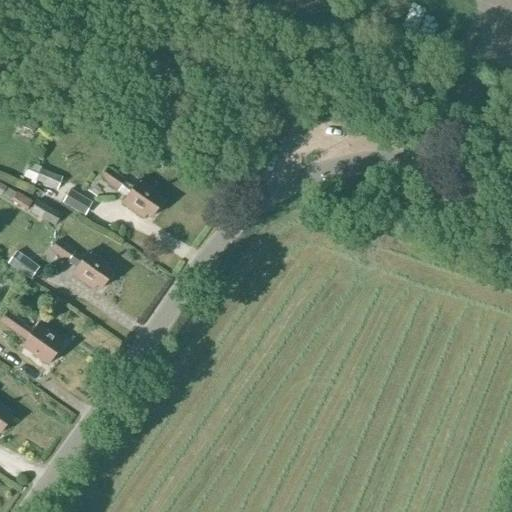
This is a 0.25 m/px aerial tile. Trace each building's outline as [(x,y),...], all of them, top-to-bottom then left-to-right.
[(41,166),(34,178),(56,188),(62,176),(41,166)] [(157,199),(159,195),(139,182),(135,188),(108,170),(101,180),(127,198),(122,205),(142,219),(145,215),(150,218),(162,202),(157,199)] [(92,202),(69,189),(61,203),(84,216),(92,202)] [(61,214),(37,201),(31,212),(55,225),(61,214)] [(106,270),(109,267),(89,253),(85,260),(58,241),(51,251),(77,269),(72,276),(92,290),(95,286),(100,290),(111,274),(106,270)] [(39,267),(16,251),(7,264),(30,280),(39,267)] [(56,342),(59,339),(39,325),(33,334),(23,327),(25,324),(8,313),(1,323),(27,341),(22,348),(47,366),(61,345),(56,342)] [(61,425),(63,423),(47,402),(33,413),(52,437),(63,428),(61,425)] [(0,432),(10,419),(5,415),(7,412),(0,406),(0,432)]
